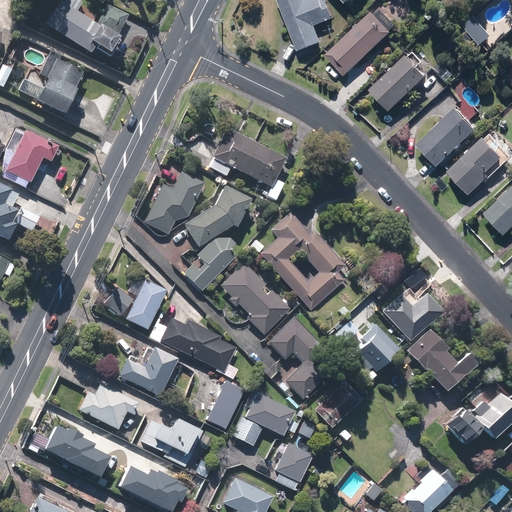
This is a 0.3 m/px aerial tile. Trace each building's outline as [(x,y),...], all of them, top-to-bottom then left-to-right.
[(94,26),(75,14),(81,4),(75,0),(61,0),(55,10),(44,26),(79,49),(83,44),(104,58),(115,40),(114,39),(126,18),(106,6),(94,26)] [(327,0),(277,0),(298,52),(321,43),(314,26),(334,18),(327,0)] [(391,32),(371,12),(325,56),(345,76),(391,32)] [(475,17),(464,26),(481,46),(492,36),(475,17)] [(17,93),(35,102),(33,104),(62,118),(84,74),(58,62),(60,56),(48,51),(36,76),(45,80),(40,90),(22,82),(17,93)] [(391,112),(426,75),(404,54),(369,90),(391,112)] [(477,128),(456,106),(416,145),(438,166),(477,128)] [(4,150),(11,154),(2,172),(29,185),(40,162),(47,165),(55,147),(35,138),(15,128),(4,150)] [(283,159),(225,130),(210,160),(268,189),(283,159)] [(470,195),(490,177),(486,173),(503,156),(484,136),(447,171),(470,195)] [(180,170),(171,187),(161,182),(142,220),(167,232),(173,219),(186,214),(202,180),(180,170)] [(221,184),(212,203),(181,222),(194,244),(229,223),(235,225),(248,196),(221,184)] [(511,226),(511,186),(483,214),(503,235),(511,226)] [(11,205),(15,197),(0,189),(0,240),(7,243),(15,226),(30,233),(37,217),(11,205)] [(289,211),(269,229),(276,237),(259,251),(309,309),(345,278),(336,268),(342,262),(313,228),(308,232),(289,211)] [(182,271),(199,289),(233,255),(226,248),(233,241),(227,236),(214,236),(196,254),(202,260),(196,267),(191,262),(182,271)] [(287,310),(240,263),(214,289),(261,336),(287,310)] [(162,291),(141,281),(122,320),(143,330),(162,291)] [(130,300),(114,287),(101,303),(117,316),(130,300)] [(363,327),(384,350),(408,327),(385,302),(371,315),(373,318),(363,327)] [(358,305),(344,317),(348,322),(330,338),(339,348),(370,319),(368,317),(358,305)] [(170,314),(156,342),(221,372),(234,344),(170,314)] [(321,344),(295,317),(269,342),(287,360),(293,354),(302,363),(321,344)] [(442,349),(425,330),(401,352),(419,371),(421,369),(442,392),(472,364),(463,354),(451,365),(439,352),(442,349)] [(175,359),(151,348),(141,368),(123,360),(114,378),(156,398),(175,359)] [(285,380),(304,400),(325,380),(306,360),(285,380)] [(243,390),(222,381),(203,421),(224,431),(227,424),(243,390)] [(359,400),(341,381),(310,409),(328,428),(359,400)] [(136,403),(97,383),(91,395),(84,391),(75,410),(115,430),(124,413),(130,416),(136,403)] [(479,424),(491,437),(511,417),(511,400),(499,387),(470,414),(479,424)] [(291,412),(254,394),(242,418),(280,436),(291,412)] [(461,441),(479,424),(470,414),(462,405),(444,423),(461,441)] [(151,410),(135,446),(183,467),(199,431),(151,410)] [(258,429),(239,419),(230,437),(249,447),(258,429)] [(300,420),(295,434),(308,440),(314,426),(300,420)] [(41,447),(97,475),(108,454),(89,444),(91,440),(54,422),(41,447)] [(308,455),(285,444),(271,471),(294,482),(308,455)] [(200,462),(192,472),(201,479),(209,470),(200,462)] [(141,476),(124,467),(114,487),(163,511),(164,511),(170,501),(173,502),(181,487),(144,468),(141,476)] [(425,511),(448,490),(428,469),(396,500),(407,511),(425,511)] [(262,511),(270,497),(232,478),(219,503),(237,511),(262,511)] [(382,491),(369,480),(365,484),(369,487),(362,495),(371,503),(382,491)] [(64,511),(33,497),(25,511),(64,511)]
